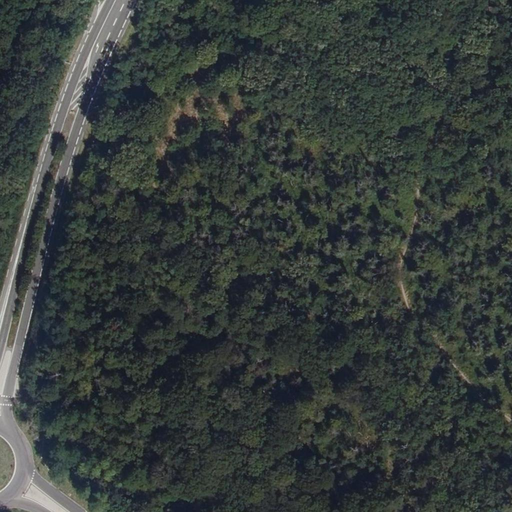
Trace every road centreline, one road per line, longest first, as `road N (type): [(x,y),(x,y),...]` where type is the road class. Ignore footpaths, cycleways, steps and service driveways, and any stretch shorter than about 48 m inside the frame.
road 1 (tertiary): [(14,435),(8,389),(53,202),(89,91),(131,0)]
road 2 (tertiary): [(110,0),(58,124),(0,347)]
